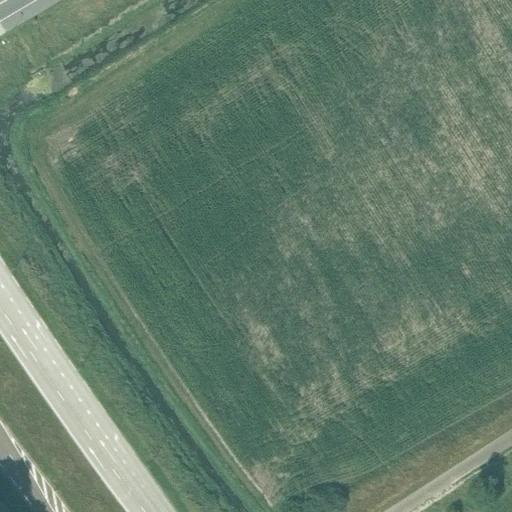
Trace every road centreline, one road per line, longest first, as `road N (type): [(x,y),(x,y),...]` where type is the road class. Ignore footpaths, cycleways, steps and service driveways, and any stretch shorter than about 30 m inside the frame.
road 1 (secondary): [(146,511),(0,304)]
road 2 (unclassified): [(397,511),(511,437)]
